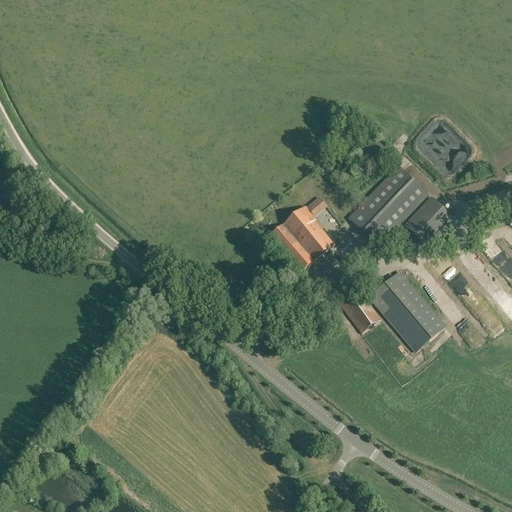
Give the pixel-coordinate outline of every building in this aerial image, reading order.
[(385,159),(390,150),(373,139),(367,149),(385,159)] [(388,241),(429,197),(398,168),(348,220),(380,249),(388,241)] [(446,214),(429,197),(388,241),(396,248),(400,252),(401,253),(403,250),(405,248),(415,238),(423,245),(428,240),(450,217),(446,214)] [(286,225),(270,238),(301,274),(318,260),(334,247),(311,219),(313,218),(312,217),(305,209),(291,220),(289,220),(285,222),(286,225)] [(446,329),(400,274),(370,299),(416,354),(446,329)] [(362,336),(382,322),(354,284),(334,298),(362,336)] [(483,353),(493,344),(466,316),(456,326),(483,353)]
